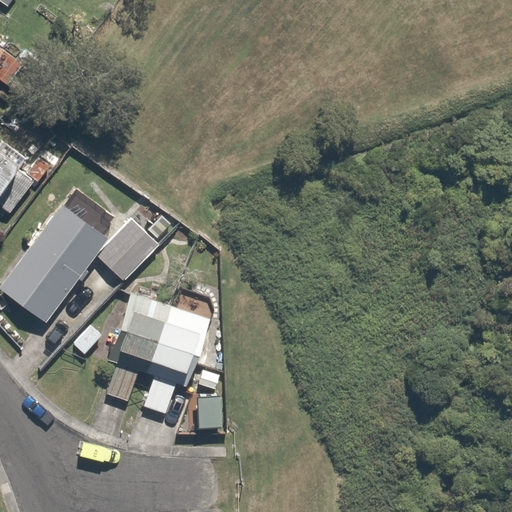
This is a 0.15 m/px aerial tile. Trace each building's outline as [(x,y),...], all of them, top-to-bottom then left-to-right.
[(0,40),(0,78),(21,93),(39,67),(0,40)] [(0,202),(11,210),(36,173),(0,149),(0,202)] [(0,286),(39,317),(106,232),(65,200),(0,282),(0,286)] [(159,237),(133,213),(96,252),(121,276),(159,237)] [(127,287),(105,353),(113,356),(103,389),(128,397),(139,364),(153,369),(143,402),(165,410),(176,376),(182,378),(203,311),(127,287)]
